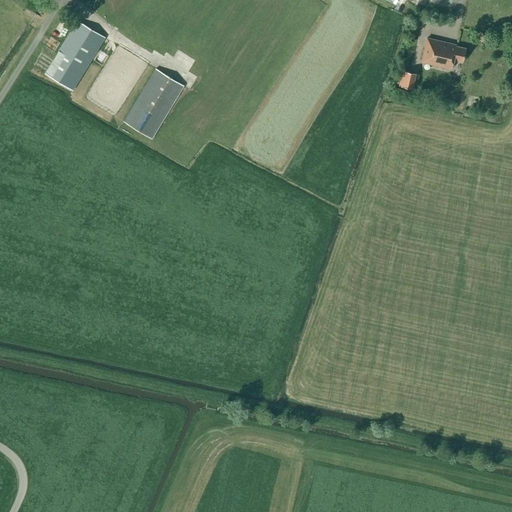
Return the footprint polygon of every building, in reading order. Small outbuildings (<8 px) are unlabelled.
[(45,74),(72,90),(104,38),(77,21),(45,74)] [(481,34),(479,41),(486,42),(487,35),(481,34)] [(453,60),(463,62),(466,49),(456,47),(456,45),(427,39),(421,63),(451,70),(453,60)] [(123,122),(151,139),(183,86),(155,69),(123,122)] [(416,73),(401,70),(398,85),(413,88),(416,73)]
